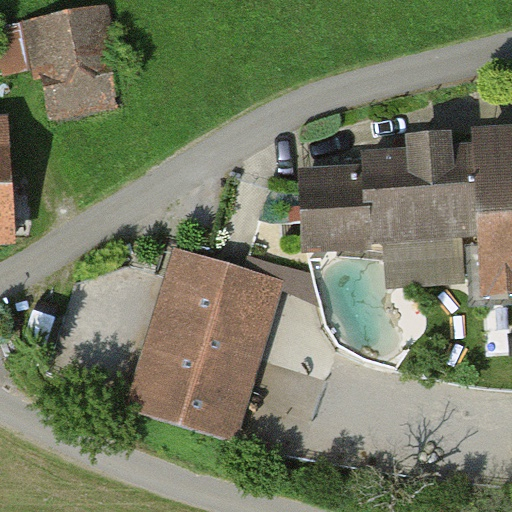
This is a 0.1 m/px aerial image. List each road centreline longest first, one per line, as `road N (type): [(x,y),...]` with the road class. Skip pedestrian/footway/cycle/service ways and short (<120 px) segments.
road 1 (residential): [(511,58),(371,85),(292,113),(0,279)]
road 2 (residential): [(0,399),(55,437),(255,511)]
